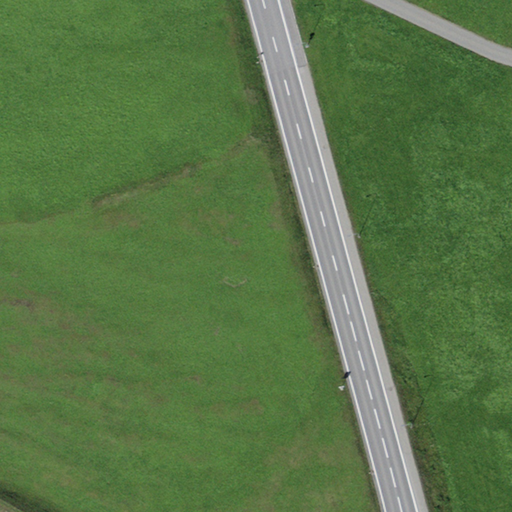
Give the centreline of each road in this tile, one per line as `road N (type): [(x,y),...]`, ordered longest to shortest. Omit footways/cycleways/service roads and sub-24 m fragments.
road 1 (secondary): [(260,0),(400,511)]
road 2 (residential): [(511,59),(383,0)]
